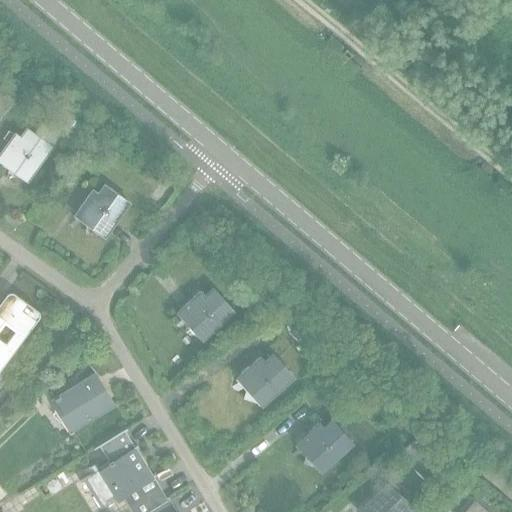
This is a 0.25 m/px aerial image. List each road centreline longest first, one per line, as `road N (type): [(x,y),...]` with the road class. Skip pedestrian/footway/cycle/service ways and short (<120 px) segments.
road 1 (tertiary): [(511,398),(224,153)]
road 2 (unclassified): [(511,176),(304,0)]
road 3 (residential): [(219,511),(93,306)]
road 4 (tertiary): [(224,153),(43,0)]
road 5 (residential): [(93,306),(196,187)]
